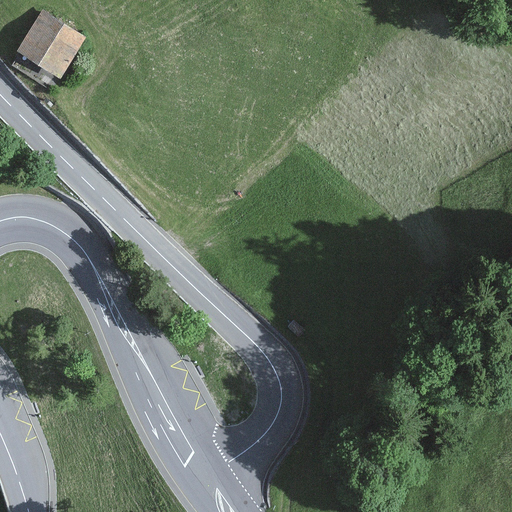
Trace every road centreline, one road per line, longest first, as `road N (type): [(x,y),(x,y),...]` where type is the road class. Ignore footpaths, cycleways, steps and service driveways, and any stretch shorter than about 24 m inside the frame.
road 1 (residential): [(206,482),(274,424),(275,372),(0,94)]
road 2 (secondary): [(0,220),(49,223),(90,261),(206,482)]
